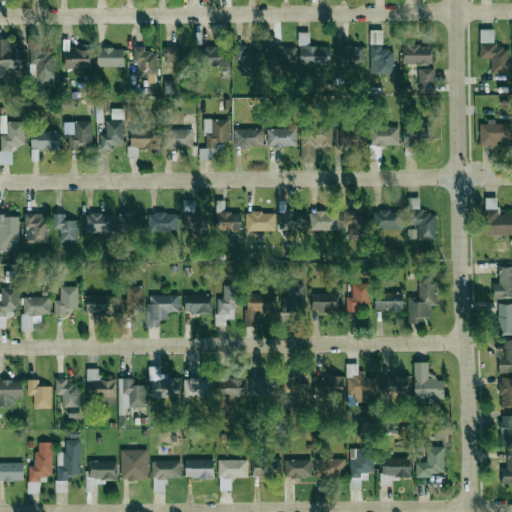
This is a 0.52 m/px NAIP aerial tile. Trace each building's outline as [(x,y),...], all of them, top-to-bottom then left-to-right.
[(394,73),(393,49),(382,49),(382,29),(369,30),(370,73),(394,73)] [(479,58),(490,58),(490,74),(508,74),(508,47),(494,47),(494,29),(479,29),(479,58)] [(299,65),(330,64),(329,46),(309,46),(309,32),(299,32),(299,65)] [(0,39),(0,77),(17,77),(16,39),(0,39)] [(53,53),(41,54),(41,42),(28,43),(29,79),(36,79),(36,87),(53,86),(53,53)] [(432,45),(403,44),(402,64),(431,65),(432,45)] [(364,64),(364,45),(333,46),(333,65),(364,64)] [(175,73),(186,73),(187,47),(163,46),(163,61),(175,62),(175,73)] [(295,64),(295,46),(270,46),(270,65),(295,64)] [(132,47),(133,63),(139,63),(139,76),(147,75),(147,83),(157,82),(156,51),(144,52),(144,47),(132,47)] [(199,47),(198,64),(227,65),(227,48),(199,47)] [(123,48),(97,48),(97,66),(123,66),(123,48)] [(64,67),(91,67),(91,49),(64,49),(64,67)] [(234,63),(246,63),(246,71),(257,70),(257,49),(234,50),(234,63)] [(434,68),(418,68),(418,93),(434,92),(434,68)] [(199,160),(213,159),(213,150),(222,149),(222,141),(229,141),(228,119),(204,119),(204,148),(198,148),(199,160)] [(123,120),(105,120),(105,133),(99,134),(99,149),(112,149),(111,144),(123,144),(123,120)] [(0,164),(12,164),(11,145),(24,144),(23,121),(1,121),(2,134),(0,134),(0,164)] [(63,121),(63,134),(67,134),(68,149),(80,149),(80,144),(91,143),(91,121),(63,121)] [(479,145),(510,144),(510,121),(479,122),(479,145)] [(432,142),(431,122),(420,122),(420,129),(403,129),(403,143),(432,142)] [(301,161),(315,161),(314,147),(332,147),(331,125),(300,125),(301,161)] [(368,145),(399,145),(398,126),(368,127),(368,145)] [(335,128),(335,147),(363,146),(362,127),(335,128)] [(159,148),(159,128),(129,128),(129,156),(137,156),(137,148),(159,148)] [(263,128),(233,129),(233,146),(263,146),(263,128)] [(296,128),(267,128),(266,146),(296,146),(296,128)] [(192,129),(163,129),(163,148),(192,147),(192,129)] [(59,149),(58,130),(30,131),(31,150),(59,149)] [(435,239),(435,212),(419,212),(419,197),(408,197),(408,226),(407,226),(407,239),(435,239)] [(497,197),(484,198),(485,235),(511,234),(511,213),(497,213),(497,197)] [(224,200),(215,200),(216,230),(241,229),(241,212),(224,212),(224,200)] [(194,202),(183,203),(183,231),(190,231),(190,238),(206,238),(206,217),(194,217),(194,202)] [(357,238),(357,232),(364,231),(363,210),(343,210),(344,238),(357,238)] [(402,229),(402,211),(373,210),(373,229),(402,229)] [(245,212),(245,231),(274,230),(274,211),(245,212)] [(278,230),(305,229),(305,211),(277,212),(278,230)] [(309,211),(309,230),(338,230),(338,211),(309,211)] [(25,243),(47,242),(46,213),(24,213),(25,243)] [(60,242),(78,242),(77,220),(64,220),(64,213),(53,213),(53,229),(59,229),(60,242)] [(113,213),(84,214),(84,233),(114,232),(113,213)] [(118,232),(144,231),(143,213),(117,214),(118,232)] [(177,232),(177,213),(148,213),(148,231),(177,232)] [(0,251),(11,251),(12,242),(18,243),(18,215),(0,214),(0,251)] [(493,298),(511,297),(511,266),(498,266),(498,283),(493,283),(493,298)] [(407,297),(408,323),(423,323),(423,317),(429,317),(429,304),(436,304),(435,279),(417,280),(418,296),(407,297)] [(286,297),(281,297),(281,311),(304,312),(305,284),(287,283),(286,297)] [(345,311),(369,311),(369,283),(351,283),(351,296),(346,296),(345,311)] [(143,285),(126,285),(126,299),(119,299),(119,312),(143,312),(143,285)] [(216,325),(225,325),(225,319),(237,319),(236,285),(222,285),(222,297),(216,297),(216,325)] [(77,286),(60,286),(60,299),(53,300),(54,315),(66,315),(66,308),(77,308),(77,286)] [(18,309),(17,287),(0,287),(0,327),(5,326),(5,309),(18,309)] [(311,293),(312,311),(339,311),(338,292),(311,293)] [(374,311),(402,311),(403,292),(375,292),(374,311)] [(245,293),(244,325),(258,325),(258,315),(274,315),(274,293),(245,293)] [(178,294),(146,295),(147,326),(159,326),(159,319),(168,319),(168,311),(179,311),(178,294)] [(211,313),(211,294),(184,294),(184,312),(211,313)] [(115,314),(114,295),(85,296),(85,315),(115,314)] [(22,330),(33,329),(32,323),(41,323),(41,314),(50,314),(49,296),(21,297),(22,330)] [(511,334),(511,303),(497,303),(497,334),(511,334)] [(511,372),(511,339),(503,340),(504,353),(498,353),(498,372),(511,372)] [(414,398),(443,398),(443,380),(430,380),(430,361),(413,362),(414,398)] [(364,377),(364,371),(358,371),(357,363),(347,363),(348,401),(376,400),(375,377),(364,377)] [(149,397),(179,398),(180,377),(159,376),(160,367),(150,366),(149,397)] [(116,379),(93,378),(93,370),(88,369),(86,402),(115,403),(116,379)] [(250,376),(249,396),(276,396),(277,377),(250,376)] [(308,405),(308,383),(294,383),(294,376),(285,377),(286,406),(308,405)] [(343,377),(315,376),(314,395),(343,396),(343,377)] [(381,377),(382,397),(410,396),(409,376),(381,377)] [(499,406),(511,406),(511,377),(499,377),(499,406)] [(79,407),(79,383),(66,383),(66,378),(55,378),(55,394),(62,394),(61,406),(79,407)] [(133,378),(118,378),(119,407),(145,406),(145,385),(133,385),(133,378)] [(183,396),(211,397),(211,378),(184,378),(183,396)] [(246,378),(217,378),(217,397),(245,398),(246,378)] [(0,406),(13,406),(13,396),(22,397),(22,380),(0,379),(0,406)] [(33,395),(33,408),(50,408),(51,386),(38,386),(38,379),(27,379),(27,395),(33,395)] [(500,445),(511,445),(511,415),(500,415),(500,445)] [(80,475),(80,439),(65,440),(65,451),(56,452),(57,491),(63,491),(63,483),(67,482),(67,475),(80,475)] [(52,442),(38,442),(38,451),(34,451),(34,465),(27,465),(28,492),(39,492),(38,476),(52,476),(52,442)] [(444,471),(443,446),(426,446),(426,462),(415,462),(415,477),(432,477),(432,472),(444,471)] [(348,449),(349,489),(360,489),(360,476),(373,475),(373,448),(348,449)] [(148,449),(120,449),(120,479),(148,479),(148,449)] [(511,483),(511,452),(507,452),(506,468),(501,468),(501,483),(511,483)] [(280,475),(279,457),(252,458),(253,476),(280,475)] [(380,484),(391,485),(391,476),(410,476),(410,458),(381,457),(380,484)] [(284,459),(284,477),(311,477),(311,458),(284,459)] [(343,458),(314,459),(315,477),(344,476),(343,458)] [(213,459),(185,459),(185,478),(213,478),(213,459)] [(247,477),(247,459),(218,460),(218,489),(230,489),(230,477),(247,477)] [(116,460),(89,461),(89,479),(117,479),(116,460)] [(181,460),(151,460),(151,478),(181,478),(181,460)] [(22,462),(0,462),(0,480),(23,480),(22,462)] [(165,492),(165,479),(152,480),(153,492),(165,492)]
